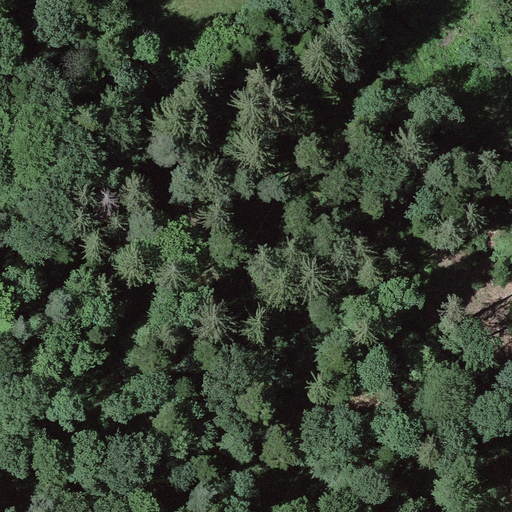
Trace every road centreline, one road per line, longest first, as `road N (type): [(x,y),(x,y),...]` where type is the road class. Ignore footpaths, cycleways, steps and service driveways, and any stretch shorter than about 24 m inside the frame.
road 1 (track): [(184,157),(107,370),(0,486)]
road 2 (track): [(317,0),(274,24),(184,157)]
road 3 (track): [(184,157),(0,217)]
road 4 (track): [(511,54),(436,10),(382,0)]
